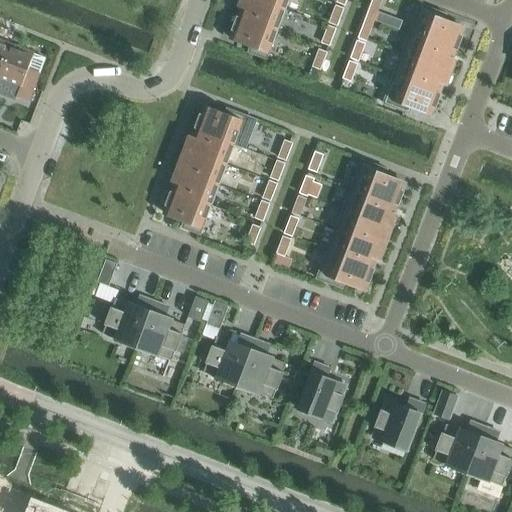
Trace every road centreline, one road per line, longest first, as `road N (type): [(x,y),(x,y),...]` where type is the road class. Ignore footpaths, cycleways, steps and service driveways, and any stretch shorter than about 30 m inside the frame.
road 1 (tertiary): [(308,511),(0,393)]
road 2 (residential): [(133,252),(386,349)]
road 3 (unclassified): [(41,155),(63,95),(81,80),(156,91),(171,73),(198,0)]
road 4 (residential): [(386,349),(467,135)]
road 5 (residential): [(386,349),(511,398)]
road 6 (residential): [(467,135),(509,18)]
